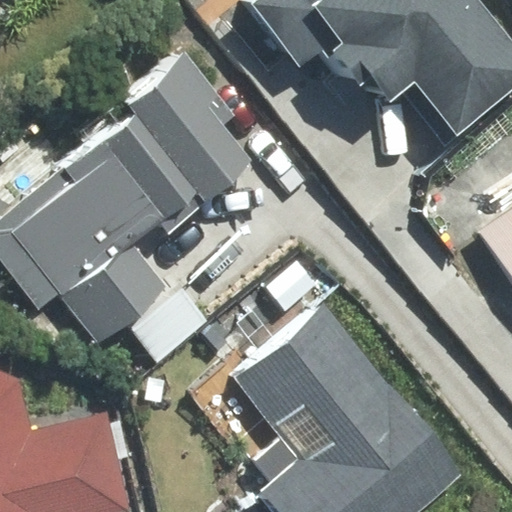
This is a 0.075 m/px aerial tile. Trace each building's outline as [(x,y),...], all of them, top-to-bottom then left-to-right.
[(147,0),(158,10),(168,0),(147,0)] [(511,64),(511,47),(475,0),(248,0),(291,55),(331,24),(377,84),(409,60),(449,112),(511,64)] [(269,151),(179,49),(117,103),(190,186),(269,151)] [(178,198),(120,120),(0,208),(0,251),(32,296),(61,285),(93,328),(152,284),(119,241),(178,198)] [(511,218),(488,234),(511,271),(511,218)] [(419,511),(465,477),(326,295),(237,363),(309,457),(272,485),(292,511),(419,511)] [(0,511),(98,511),(128,505),(105,406),(34,423),(22,373),(0,361),(0,511)]
